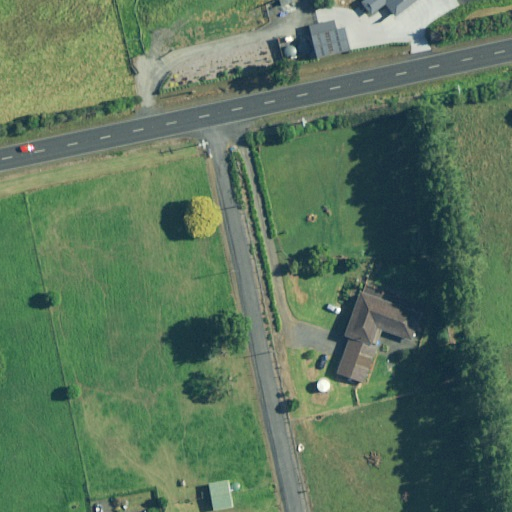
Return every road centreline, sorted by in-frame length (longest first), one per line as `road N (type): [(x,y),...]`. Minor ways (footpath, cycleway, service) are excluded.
road 1 (tertiary): [(511,49),(0,159)]
road 2 (unknown): [(208,114),(291,511)]
